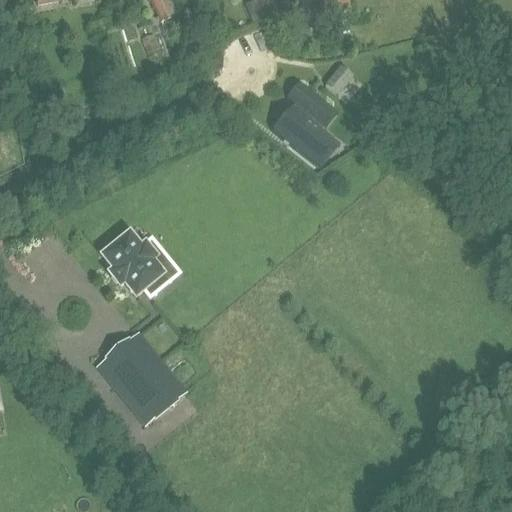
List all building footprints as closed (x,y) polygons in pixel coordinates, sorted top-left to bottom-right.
[(59,4),(57,0),(35,0),(37,8),(59,4)] [(170,0),(147,0),(161,26),(178,17),(170,0)] [(275,14),(269,0),(261,0),(244,7),(251,24),(275,14)] [(218,46),(198,55),(208,77),(220,71),(223,58),(218,46)] [(177,78),(183,75),(179,66),(173,69),(177,78)] [(286,101),(294,107),(292,110),(272,134),(314,167),(320,172),(321,171),(339,149),(339,148),(339,147),(323,135),(314,128),(329,109),(299,85),(286,101)] [(33,123),(31,113),(22,114),(23,124),(33,123)] [(110,276),(112,279),(120,289),(124,285),(135,299),(144,292),(150,299),(161,289),(156,282),(166,274),(154,260),(155,260),(144,248),(140,251),(129,237),(103,259),(114,273),(110,276)] [(145,426),(184,395),(137,339),(100,370),(145,426)]
